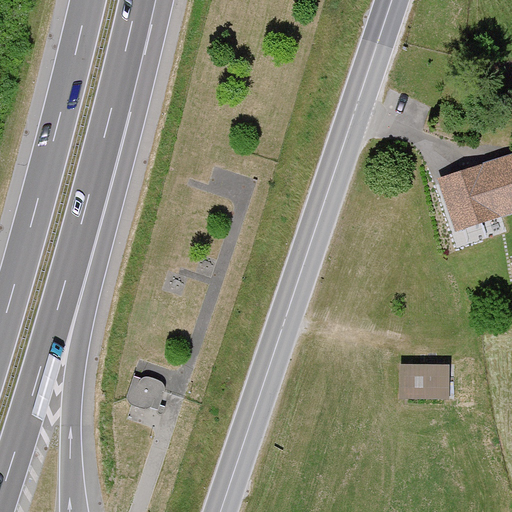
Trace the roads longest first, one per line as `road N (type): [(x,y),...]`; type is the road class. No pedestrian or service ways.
road 1 (primary): [(391,0),(218,511)]
road 2 (motorway): [(0,495),(86,203),(135,0)]
road 3 (motorway): [(70,433),(84,315),(126,155),(142,0)]
road 4 (motorway): [(87,0),(0,332)]
